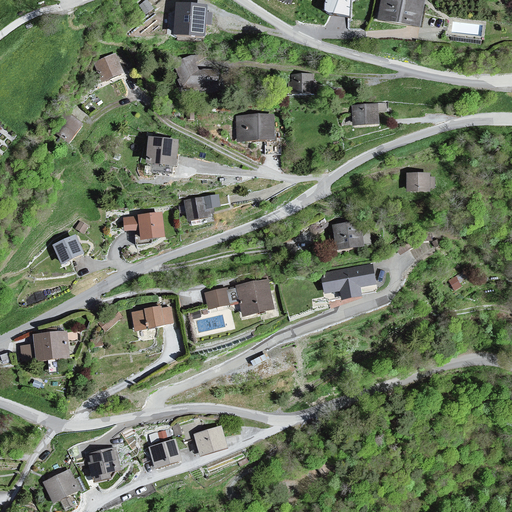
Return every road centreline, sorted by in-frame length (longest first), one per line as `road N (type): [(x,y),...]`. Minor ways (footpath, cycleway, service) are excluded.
road 1 (residential): [(511,118),(448,125),(371,153),(291,206),(133,270),(0,339)]
road 2 (residential): [(0,403),(77,426),(208,407),(286,419)]
road 3 (residential): [(241,0),(317,44),(458,79),(511,81)]
road 4 (residential): [(286,419),(451,364),(511,365)]
road 5 (residential): [(286,419),(87,511)]
